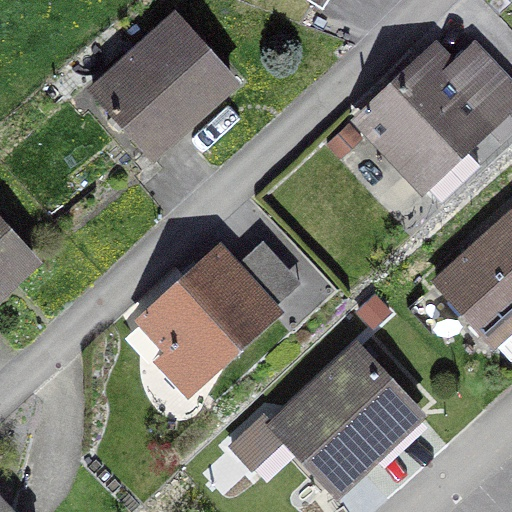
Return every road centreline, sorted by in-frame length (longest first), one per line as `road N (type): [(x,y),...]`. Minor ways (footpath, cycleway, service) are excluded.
road 1 (residential): [(0,391),(420,0)]
road 2 (residential): [(511,417),(404,511)]
